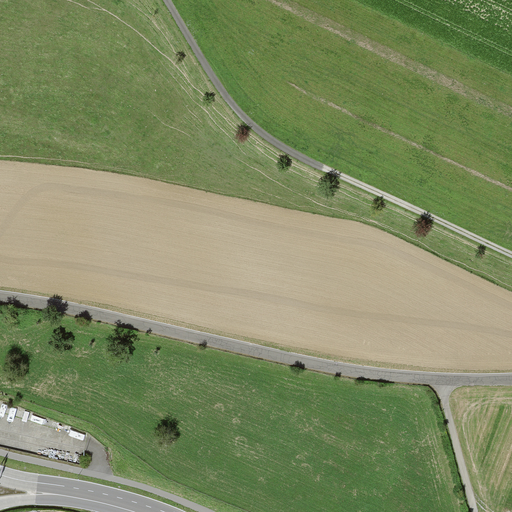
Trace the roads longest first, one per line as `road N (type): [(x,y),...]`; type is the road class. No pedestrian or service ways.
road 1 (unclassified): [(511,377),(350,370),(0,294)]
road 2 (track): [(163,0),(237,111),(322,168),(511,257)]
road 3 (track): [(437,378),(473,511)]
road 4 (secondary): [(13,491),(137,511)]
